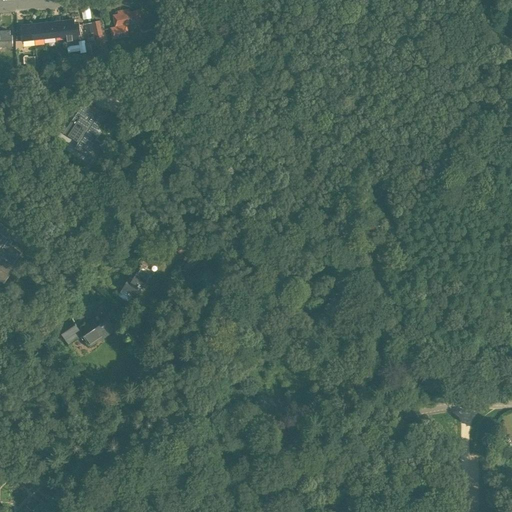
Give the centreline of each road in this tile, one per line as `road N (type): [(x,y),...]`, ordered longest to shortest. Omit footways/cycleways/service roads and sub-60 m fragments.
road 1 (unclassified): [(231,0),(154,146),(0,365)]
road 2 (unclassified): [(110,507),(167,481),(385,418),(511,403)]
